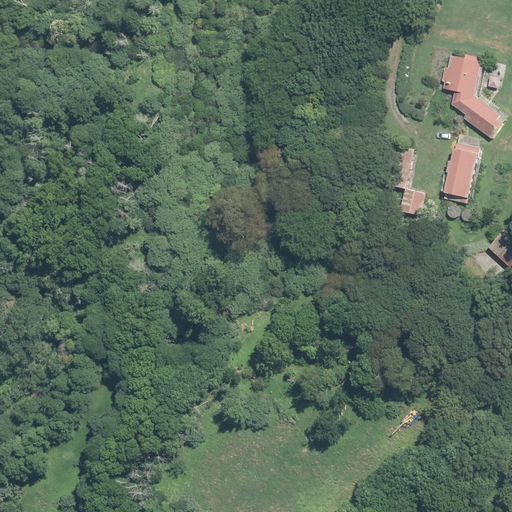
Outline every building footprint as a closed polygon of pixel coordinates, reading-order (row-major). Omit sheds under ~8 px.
[(471,106),(476,58),(443,55),(442,69),(438,69),(436,87),(437,87),(436,97),(448,98),(446,113),(462,125),(460,128),(486,150),(498,132),(493,129),(497,124),(471,106)] [(497,79),(483,78),(481,91),(496,92),(497,79)] [(477,161),(450,156),(440,212),(441,213),(440,219),(464,224),(465,218),(466,218),(477,161)] [(404,208),(410,165),(382,160),(376,204),(404,208)] [(425,214),(402,210),(397,233),(420,238),(425,214)] [(511,241),(510,240),(486,272),(511,292),(511,241)]
